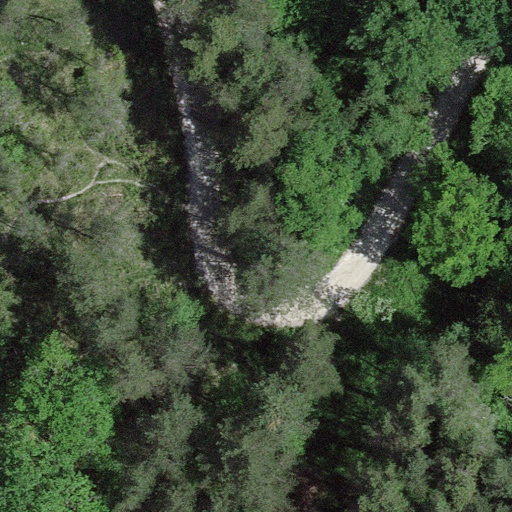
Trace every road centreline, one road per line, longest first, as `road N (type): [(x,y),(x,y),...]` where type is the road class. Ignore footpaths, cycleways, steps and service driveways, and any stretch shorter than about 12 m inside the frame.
road 1 (track): [(511,19),(486,43),(430,127),(350,272),(308,316),(256,319),(239,309),(218,272),(209,210)]
road 2 (track): [(209,210),(200,96),(173,0)]
